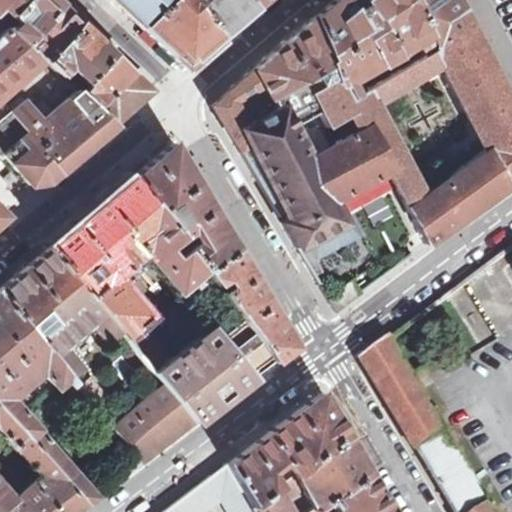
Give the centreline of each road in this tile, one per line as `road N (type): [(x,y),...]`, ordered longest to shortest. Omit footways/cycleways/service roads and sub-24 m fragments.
road 1 (residential): [(327,352),(177,102)]
road 2 (residential): [(327,352),(118,511)]
road 3 (residential): [(511,206),(327,352)]
road 4 (residential): [(0,253),(177,102)]
road 5 (residential): [(424,511),(327,352)]
road 6 (residential): [(177,102),(296,0)]
